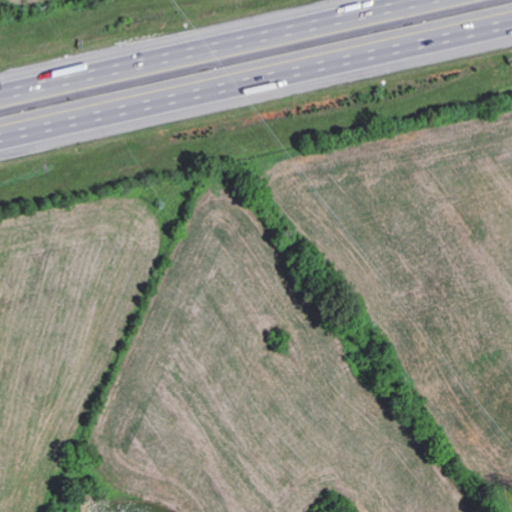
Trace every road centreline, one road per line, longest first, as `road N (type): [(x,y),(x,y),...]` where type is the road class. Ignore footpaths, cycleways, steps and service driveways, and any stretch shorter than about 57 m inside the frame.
road 1 (motorway): [(0,148),(511,33)]
road 2 (motorway): [(381,0),(0,84)]
